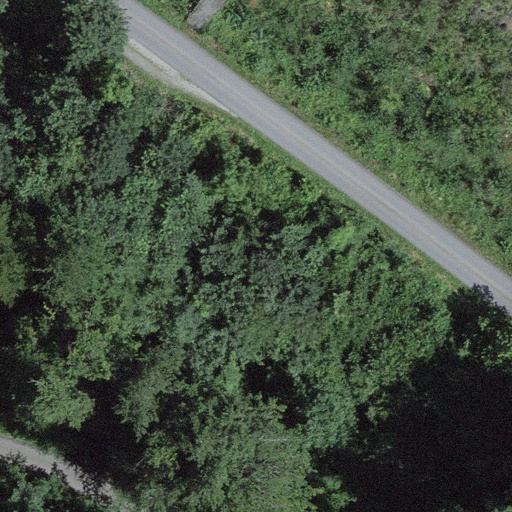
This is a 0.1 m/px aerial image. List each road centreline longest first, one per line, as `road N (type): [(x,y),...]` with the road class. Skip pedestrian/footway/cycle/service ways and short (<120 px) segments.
road 1 (unclassified): [(511,338),(55,0)]
road 2 (unclassified): [(187,511),(153,464),(0,381)]
